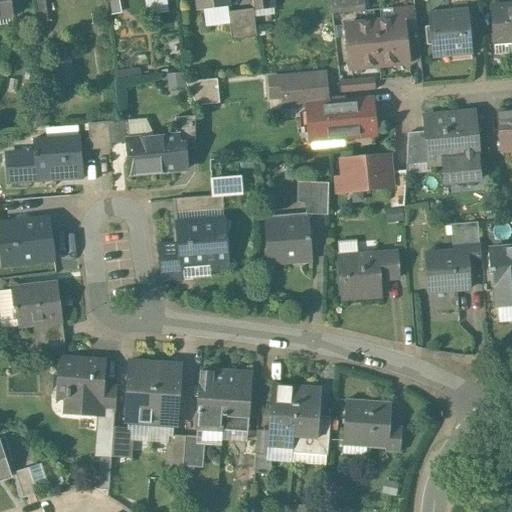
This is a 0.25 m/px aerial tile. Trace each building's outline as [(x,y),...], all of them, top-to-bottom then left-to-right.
[(0,0),(0,17),(12,16),(9,0),(0,0)] [(48,22),(45,0),(33,0),(37,24),(48,22)] [(227,0),(199,0),(200,10),(228,6),(227,0)] [(254,0),(256,10),(274,7),(272,0),(254,0)] [(370,0),(333,0),(334,11),(371,9),(370,0)] [(511,6),(491,8),(493,35),(510,33),(511,43),(511,6)] [(414,7),(394,9),(395,21),(404,20),(405,32),(417,30),(414,7)] [(253,9),(228,14),(232,41),(257,38),(253,9)] [(470,10),(428,14),(433,59),(452,58),(451,52),(471,50),(471,56),(474,56),(470,10)] [(395,21),(375,23),(379,67),(395,65),(394,59),(408,57),(405,32),(404,20),(395,21)] [(375,23),(351,25),(352,37),(346,38),(350,70),(379,67),(375,23)] [(325,74),(269,79),(271,98),(283,97),(284,109),(308,107),(307,104),(328,102),(325,74)] [(218,79),(186,82),(186,86),(196,106),(220,104),(218,79)] [(354,81),(340,82),(341,94),(355,92),(354,81)] [(328,102),(307,104),(308,107),(311,138),(339,136),(340,139),(375,136),(373,123),(375,123),(373,102),(334,105),(334,102),(328,102)] [(511,112),(497,114),(501,151),(511,150),(511,112)] [(475,114),(424,119),(425,132),(427,155),(429,155),(467,151),(478,150),(475,114)] [(196,116),(175,118),(176,135),(177,135),(178,145),(184,144),(195,143),(196,116)] [(127,121),(108,123),(110,145),(128,143),(128,139),(129,139),(127,121)] [(108,123),(88,124),(90,151),(110,150),(110,145),(108,123)] [(425,132),(408,134),(406,165),(413,165),(430,164),(429,155),(427,155),(425,132)] [(176,136),(129,140),(129,139),(128,139),(128,143),(130,176),(132,176),(132,175),(153,173),(153,174),(155,174),(155,173),(179,171),(179,172),(180,172),(178,146),(184,145),(184,144),(178,145),(177,135),(176,135),(176,136)] [(81,137),(36,140),(39,183),(84,180),(81,137)] [(33,149),(4,151),(6,184),(35,182),(33,149)] [(467,155),(460,156),(460,159),(456,159),(458,182),(479,180),(477,165),(474,165),(474,159),(479,159),(478,150),(467,151),(467,155)] [(387,156),(343,160),(346,192),(389,188),(391,188),(389,173),(387,156)] [(430,164),(413,165),(414,173),(430,172),(430,164)] [(406,171),(389,173),(391,188),(389,188),(391,208),(404,207),(406,171)] [(224,195),(175,199),(176,214),(225,211),(224,195)] [(31,222),(16,224),(16,222),(0,224),(0,240),(3,267),(55,260),(50,218),(30,221),(31,222)] [(226,220),(177,223),(179,243),(180,261),(182,261),(210,259),(211,269),(229,267),(226,220)] [(308,221),(266,225),(270,265),(287,263),(287,258),(309,256),(310,261),(312,261),(308,221)] [(479,236),(466,237),(467,251),(468,251),(469,261),(480,260),(479,236)] [(179,243),(160,244),(163,280),(183,278),(182,261),(180,261),(179,243)] [(511,248),(491,250),(490,249),(491,267),(488,268),(489,274),(494,273),(495,287),(511,285),(511,248)] [(467,251),(426,255),(429,292),(471,288),(469,261),(468,251),(467,251)] [(399,254),(339,259),(341,300),(382,296),(381,280),(401,278),(399,254)] [(57,285),(12,291),(14,312),(18,312),(20,328),(62,322),(57,285)] [(511,285),(495,287),(497,307),(511,305),(511,285)] [(106,362),(61,358),(58,392),(85,394),(84,409),(102,410),(104,387),(106,362)] [(155,364),(130,362),(126,422),(128,422),(127,428),(134,429),(133,441),(150,442),(155,364)] [(180,366),(155,364),(150,442),(166,443),(167,435),(173,435),(174,426),(176,426),(180,366)] [(226,373),(201,371),(197,414),(223,416),(226,373)] [(252,374),(226,373),(223,416),(249,418),(252,374)] [(117,388),(104,387),(102,410),(115,411),(117,388)] [(296,389),(274,388),(269,448),(292,449),(293,435),(296,389)] [(321,391),(296,389),(293,435),(318,437),(319,417),(321,391)] [(392,404),(346,401),(343,442),(370,444),(370,447),(385,448),(385,451),(400,452),(402,428),(390,427),(392,404)] [(223,416),(197,414),(196,429),(222,431),(223,416)] [(249,418),(223,416),(222,431),(248,433),(249,418)] [(330,418),(319,417),(318,437),(316,451),(315,451),(315,456),(327,457),(330,418)] [(127,428),(114,427),(112,457),(132,459),(133,441),(134,429),(127,428)] [(173,435),(167,435),(166,443),(165,465),(184,466),(186,437),(173,435)] [(318,437),(293,435),(292,449),(315,451),(316,451),(318,437)] [(198,438),(186,437),(184,466),(196,467),(198,438)] [(0,441),(0,478),(10,475),(0,441)] [(272,457),(256,456),(253,486),(270,488),(272,457)] [(112,457),(100,457),(97,489),(109,490),(112,457)]
